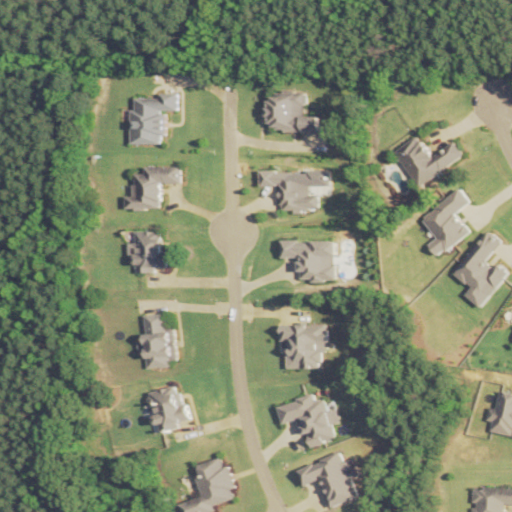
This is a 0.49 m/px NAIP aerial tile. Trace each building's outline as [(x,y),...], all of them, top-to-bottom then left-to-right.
[(305,92),(305,116),(319,116),(319,133),(274,133),(273,101),(282,101),(282,93),(305,92)] [(132,145),(132,111),(135,111),(135,99),(163,99),(163,93),(179,93),(179,110),(162,110),(162,145),(132,145)] [(394,153),(417,138),(432,159),(454,144),(463,157),(417,188),(394,153)] [(129,200),(135,200),(135,174),(144,174),(144,167),(183,167),(183,184),(160,184),(160,208),(129,208),(129,200)] [(262,171),(310,171),(310,194),(319,194),(319,211),(280,211),(280,185),(262,185),(262,171)] [(426,218),(463,190),(471,201),(456,212),(469,230),(439,253),(431,242),(439,236),(426,218)] [(137,231),(161,230),(162,252),(169,251),(170,269),(137,270),(136,259),(132,259),(131,244),(137,244),(137,231)] [(487,231),(462,262),(476,273),(472,278),(482,286),(504,259),(499,255),(496,259),(485,250),(495,238),(487,231)] [(283,241),(333,240),(334,278),(303,278),(303,256),(283,257),(283,241)] [(146,314),(150,368),(171,367),(168,312),(146,314)] [(280,325),(327,324),(327,349),(321,349),(322,370),(287,371),(286,346),(281,346),(280,325)] [(151,393),(162,428),(191,419),(180,384),(151,393)] [(489,432),(500,390),(511,393),(511,434),(511,438),(489,432)] [(282,405),(316,394),(318,400),(326,397),(338,435),(316,442),(307,414),(287,421),(282,405)] [(300,470),(343,451),(362,491),(339,502),(327,475),(307,484),(300,470)] [(186,511),(184,501),(205,495),(195,463),(223,454),(226,465),(230,465),(237,484),(233,487),(236,497),(214,504),(215,510),(208,511),(186,511)] [(475,511),(478,486),(511,489),(511,503),(504,503),(503,511),(475,511)]
